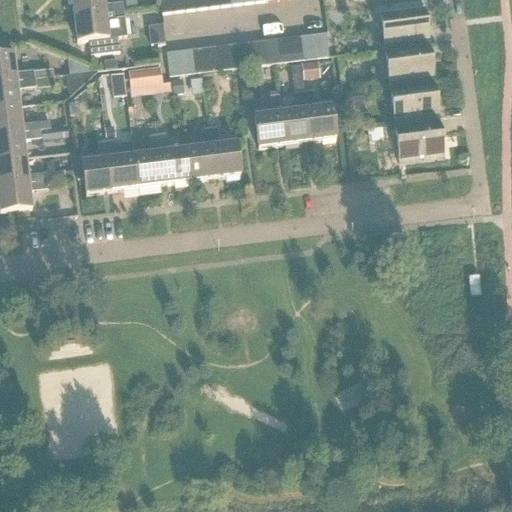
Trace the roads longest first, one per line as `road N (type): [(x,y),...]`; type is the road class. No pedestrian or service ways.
road 1 (residential): [(0,268),(481,208),(458,21)]
road 2 (residential): [(310,0),(311,14),(166,32)]
